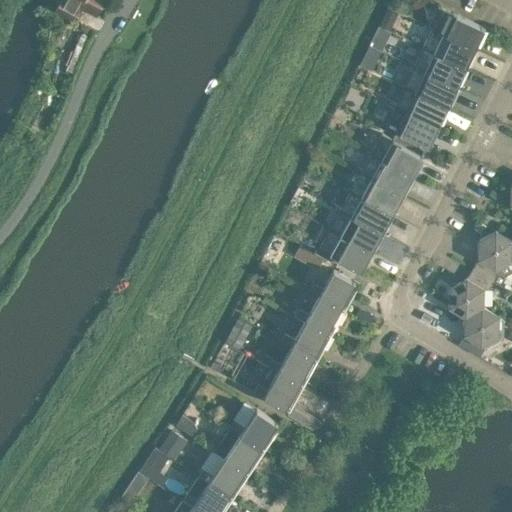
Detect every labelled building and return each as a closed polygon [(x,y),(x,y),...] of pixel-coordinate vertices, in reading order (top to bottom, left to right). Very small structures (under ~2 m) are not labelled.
[(61,0),(56,9),(73,19),(81,5),(97,15),(107,0),(61,0)] [(485,27),(438,5),(429,25),(431,27),(475,47),(485,27)] [(382,18),(379,25),(389,30),(393,23),(382,18)] [(377,24),(372,35),(385,41),(390,31),(389,30),(379,25),(377,24)] [(422,46),(466,67),(475,47),(431,27),(422,46)] [(81,33),(66,68),(75,72),(90,37),(81,33)] [(369,45),(366,51),(379,57),(382,51),(369,45)] [(413,66),(457,86),(466,67),(422,46),(413,66)] [(404,85),(448,106),(457,86),(413,66),(404,85)] [(394,105),(438,125),(448,106),(404,85),(394,105)] [(428,145),(429,146),(438,125),(394,105),(385,125),(397,131),(428,145)] [(422,155),(428,145),(397,131),(393,138),(381,132),(370,152),(413,175),(424,156),(422,155)] [(360,171),(403,194),(413,175),(370,152),(360,171)] [(350,190),(392,213),(403,194),(360,171),(350,190)] [(339,209),(382,232),(392,213),(350,190),(339,209)] [(329,227),(372,251),(382,232),(339,209),(329,227)] [(318,247),(361,271),(372,251),(329,227),(318,247)] [(479,239),(479,258),(473,268),(493,280),(501,285),(505,277),(511,273),(511,259),(511,239),(496,230),(479,239)] [(314,251),(308,262),(318,268),(324,257),(314,251)] [(260,262),(256,270),(266,275),(270,267),(260,262)] [(360,283),(333,268),(323,288),(313,282),(309,290),(319,295),(319,294),(345,309),(360,283)] [(483,288),(489,288),(493,280),(473,268),(467,277),(450,287),(450,306),(465,315),(482,306),(483,288)] [(295,315),(305,320),(306,320),(332,334),(345,309),(319,294),(319,295),(309,313),(299,307),(295,315)] [(504,319),(482,306),(465,315),(465,333),(459,343),(479,356),(484,348),(504,337),(504,319)] [(239,348),(251,326),(238,318),(225,340),(239,348)] [(281,340),(291,346),(292,345),(318,359),(332,334),(306,320),(305,320),(295,338),(285,333),(281,340)] [(439,327),(448,332),(452,325),(443,320),(439,327)] [(267,365),(278,371),(278,370),(304,384),(318,359),(292,345),(291,346),(282,363),(271,358),(267,365)] [(261,351),(257,358),(267,365),(271,358),(261,351)] [(258,383),(254,391),(290,410),(304,384),(278,370),(278,371),(268,389),(258,383)] [(245,426),(235,419),(231,426),(265,449),(281,424),(257,408),(245,426)] [(324,420),(306,410),(300,420),(313,427),(320,426),(324,420)] [(176,424),(193,435),(197,428),(195,422),(183,414),(176,424)] [(265,449),(231,426),(215,450),(224,456),(249,473),(265,449)] [(172,430),(160,448),(172,456),(184,438),(172,430)] [(213,474),(203,467),(199,474),(233,497),(249,473),(224,456),(213,474)] [(146,460),(140,469),(163,484),(169,475),(146,460)] [(223,511),(233,497),(199,474),(183,498),(204,511),(223,511)] [(128,486),(121,495),(132,502),(138,492),(128,486)] [(204,511),(183,498),(173,511),(204,511)]
